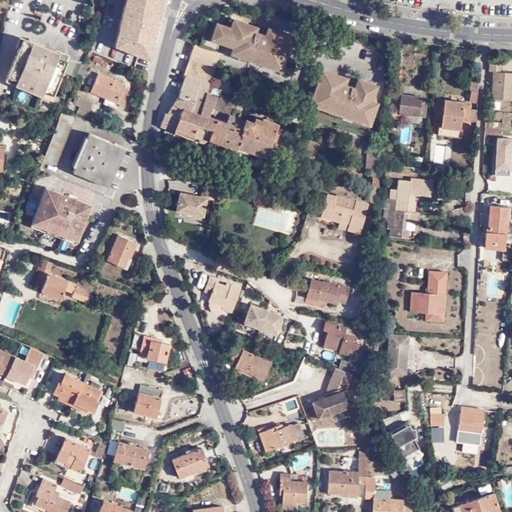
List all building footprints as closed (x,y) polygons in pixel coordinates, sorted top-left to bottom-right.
[(125,0),(115,39),(114,45),(148,60),(151,51),(157,30),(164,2),(164,0),(125,0)] [(226,41),(225,44),(232,47),(231,53),(238,55),(239,54),(263,62),(263,64),(270,68),(271,64),(281,67),(291,38),(267,30),(264,37),(254,33),(253,36),(246,33),(249,26),(233,21),(230,30),(216,25),(212,36),(226,41)] [(255,28),(249,26),(246,33),(253,36),(254,33),(255,28)] [(18,73),(31,40),(22,36),(5,79),(16,84),(18,73)] [(211,40),(219,43),(225,44),(226,41),(212,36),(211,40)] [(199,47),(216,52),(219,43),(211,40),(203,37),(199,47)] [(73,76),(80,60),(67,55),(68,53),(42,43),(41,44),(31,40),(18,73),(16,84),(17,84),(20,80),(53,93),(62,70),(73,76)] [(206,93),(217,62),(220,53),(216,52),(199,47),(194,44),(183,74),(185,75),(180,87),(179,96),(167,113),(166,112),(160,125),(202,142),(208,139),(236,149),(237,146),(266,156),(270,144),(275,141),(280,130),(278,124),(262,118),(261,120),(260,124),(253,121),(245,118),(244,120),(228,114),(233,99),(220,94),(218,98),(206,93)] [(261,68),(263,64),(263,62),(239,54),(238,55),(236,59),(261,68)] [(82,60),(80,60),(73,76),(75,76),(77,70),(81,63),(82,60)] [(88,65),(82,63),(79,71),(84,74),(88,65)] [(279,72),(281,67),(271,64),(270,68),(279,72)] [(501,66),(489,65),(488,72),(493,73),(491,100),(511,102),(511,73),(501,73),(501,66)] [(376,86),(366,83),(363,92),(355,89),(344,86),(346,79),(321,71),(312,100),(321,103),(320,108),(327,110),(327,109),(353,117),(352,119),(360,121),(361,117),(371,119),(377,103),(371,101),(376,86)] [(121,90),(123,85),(124,83),(98,72),(90,90),(106,96),(115,100),(123,103),(128,93),(126,92),(121,90)] [(20,80),(17,84),(51,98),(53,93),(20,80)] [(363,92),(366,83),(358,81),(355,89),(363,92)] [(477,90),(477,82),(469,81),(468,88),(470,88),(477,90)] [(418,114),(421,97),(421,96),(400,93),(400,94),(395,93),(394,102),(389,102),(389,109),(398,111),(398,112),(418,115),(418,114)] [(91,101),(77,95),(74,103),(88,108),(91,101)] [(115,100),(106,96),(103,103),(112,107),(115,100)] [(427,98),(421,97),(418,114),(424,115),(427,98)] [(468,119),(469,107),(470,103),(462,102),(462,100),(443,98),(443,99),(436,98),(434,115),(441,116),(440,125),(459,127),(460,119),(468,119)] [(321,103),(312,100),(310,106),(319,109),(320,108),(321,103)] [(351,122),(352,119),(353,117),(327,109),(327,110),(326,113),(351,122)] [(370,125),(371,119),(361,117),(360,121),(359,123),(370,125)] [(69,123),(59,119),(54,133),(51,141),(44,159),(55,164),(69,123)] [(461,127),(459,127),(440,125),(438,124),(437,133),(460,136),(461,127)] [(500,129),(484,127),(483,134),(495,136),(499,137),(500,129)] [(120,144),(88,132),(73,171),(106,183),(120,144)] [(510,137),(499,137),(495,136),(493,166),(508,167),(510,137)] [(237,146),(236,149),(265,159),(266,156),(237,146)] [(176,148),(160,148),(160,166),(175,167),(176,148)] [(380,151),(369,149),(365,199),(375,200),(380,151)] [(508,167),(493,166),(492,174),(495,174),(507,175),(508,167)] [(389,207),(383,206),(383,217),(388,218),(387,226),(391,226),(391,234),(407,236),(408,228),(406,228),(407,220),(416,222),(418,211),(415,211),(408,210),(409,201),(410,192),(413,192),(431,194),(433,179),(410,177),(410,179),(399,178),(398,188),(391,186),(390,195),(397,196),(395,209),(389,207)] [(215,204),(219,187),(202,181),(199,196),(173,191),(169,213),(200,219),(204,201),(215,204)] [(43,192),(88,211),(91,203),(76,198),(75,200),(61,195),(63,192),(45,186),(43,192)] [(79,236),(88,211),(43,192),(40,200),(29,197),(23,212),(34,216),(33,219),(47,224),(44,230),(53,233),(55,227),(79,236)] [(348,222),(347,229),(359,233),(367,203),(354,200),(354,203),(348,202),(349,200),(327,194),(321,215),(339,220),(348,222)] [(284,206),(269,201),(267,208),(283,212),(284,206)] [(408,210),(415,211),(416,201),(412,201),(409,201),(408,210)] [(467,204),(450,209),(453,216),(466,212),(467,204)] [(484,241),(504,242),(508,205),(490,204),(488,230),(485,230),(484,241)] [(47,224),(33,219),(31,225),(44,230),(47,224)] [(338,227),(347,229),(348,222),(339,220),(338,227)] [(76,243),(79,236),(55,227),(53,233),(76,243)] [(126,257),(129,258),(136,241),(118,233),(106,259),(122,266),(126,257)] [(130,259),(129,258),(126,257),(122,266),(126,267),(130,259)] [(73,294),(77,283),(50,272),(54,262),(41,258),(37,268),(40,269),(37,278),(45,282),(43,285),(42,289),(61,296),(64,288),(69,290),(68,292),(73,294)] [(428,286),(445,287),(447,271),(429,270),(428,286)] [(506,296),(505,271),(489,272),(489,296),(506,296)] [(240,287),(230,283),(229,287),(224,285),(215,281),(216,279),(209,276),(203,289),(211,293),(208,300),(222,305),(221,307),(230,310),(240,287)] [(349,287),(326,280),(325,282),(311,278),(306,297),(317,300),(318,298),(336,303),(337,301),(344,303),(349,287)] [(79,280),(77,283),(73,294),(73,295),(80,298),(87,282),(84,281),(79,280)] [(87,282),(80,298),(88,301),(89,297),(92,298),(93,294),(90,293),(94,285),(87,282)] [(443,313),(445,287),(428,286),(428,292),(411,291),(410,310),(425,310),(443,313)] [(105,304),(92,298),(90,303),(103,308),(105,304)] [(259,328),(266,309),(250,303),(243,322),(259,328)] [(281,319),(280,314),(266,309),(259,328),(276,334),(281,319)] [(443,313),(425,310),(425,318),(443,319),(443,313)] [(346,326),(325,321),(322,330),(327,331),(324,342),(340,346),(338,352),(354,356),(358,343),(352,342),(354,335),(344,333),(346,326)] [(140,345),(145,332),(136,329),(132,342),(140,345)] [(152,337),(152,334),(145,332),(140,345),(138,352),(149,355),(147,363),(163,367),(170,342),(160,339),(152,337)] [(389,332),(388,343),(406,344),(407,333),(389,332)] [(405,371),(405,364),(406,353),(406,344),(388,343),(386,373),(396,373),(396,371),(405,371)] [(271,361),(236,346),(232,358),(239,361),(237,366),(263,377),(271,361)] [(137,349),(131,347),(128,359),(133,361),(137,349)] [(43,353),(30,348),(24,362),(0,351),(0,374),(25,385),(29,377),(31,373),(34,374),(43,353)] [(351,374),(333,367),(324,389),(325,393),(330,391),(332,395),(327,397),(311,403),(312,404),(305,406),(311,420),(354,403),(347,384),(351,374)] [(105,393),(58,371),(51,390),(64,396),(63,399),(81,408),(83,404),(97,411),(105,393)] [(156,401),(159,402),(163,389),(140,382),(136,398),(127,396),(124,406),(151,414),(156,401)] [(404,387),(392,389),(393,400),(405,400),(404,387)] [(484,409),(461,406),(458,428),(481,431),(483,420),(493,421),(494,416),(484,415),(484,409)] [(9,412),(0,407),(0,428),(0,429),(9,412)] [(444,412),(431,411),(430,422),(444,423),(444,412)] [(278,424),(277,422),(266,425),(264,423),(257,425),(266,450),(298,439),(297,438),(305,435),(299,418),(282,423),(278,424)] [(407,420),(389,430),(400,450),(406,447),(403,442),(416,435),(407,420)] [(87,445),(61,434),(53,459),(68,466),(69,464),(78,468),(87,445)] [(403,442),(406,447),(418,440),(416,435),(403,442)] [(130,459),(129,462),(142,466),(148,446),(116,438),(112,454),(130,459)] [(191,468),(207,461),(201,446),(171,457),(178,476),(192,470),(191,468)] [(111,457),(129,462),(130,459),(112,454),(111,457)] [(358,481),(366,482),(367,457),(359,457),(358,471),(328,470),(327,491),(357,493),(358,481)] [(208,464),(207,461),(191,468),(192,470),(208,464)] [(511,464),(502,466),(503,474),(511,472),(511,464)] [(284,488),(284,492),(282,506),(296,507),(296,501),(305,502),(306,480),(290,479),(290,472),(281,471),(280,488),(284,488)] [(80,485),(61,477),(59,484),(77,492),(80,485)] [(51,493),(52,489),(54,483),(40,478),(34,494),(37,496),(33,504),(46,509),(45,511),(47,511),(63,511),(69,500),(56,495),(51,493)] [(366,482),(365,496),(372,496),(372,490),(373,482),(366,482)] [(372,490),(372,496),(389,498),(390,491),(372,490)] [(496,511),(499,511),(491,490),(452,506),(451,504),(444,507),(445,508),(444,509),(444,511),(496,511)] [(129,511),(131,508),(105,496),(97,511),(129,511)] [(389,498),(372,496),(370,511),(401,511),(403,499),(389,498)]
